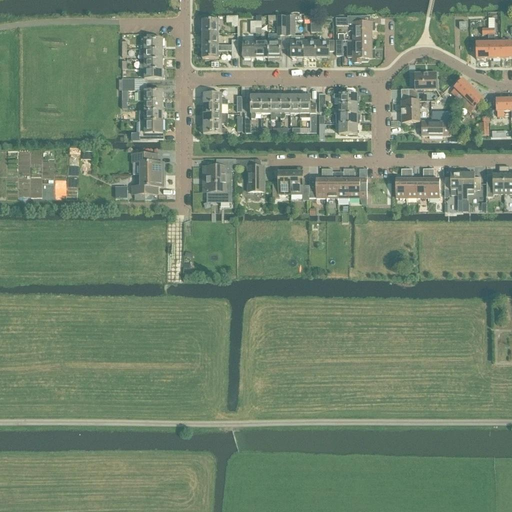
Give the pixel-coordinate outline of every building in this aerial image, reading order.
[(238,28),(238,18),(226,18),(226,24),(232,24),(232,28),(238,28)] [(287,18),(278,18),(278,38),(281,38),(287,38),(287,18)] [(293,18),(287,18),(287,38),(292,38),(292,44),(291,60),(304,60),(304,44),(304,38),(293,38),(293,18)] [(348,20),(336,20),(336,28),(348,27),(348,26),(354,26),(354,42),(371,42),(371,32),(373,32),(372,32),(376,32),(375,24),(372,24),(370,24),(362,24),(362,21),(362,18),(348,18),(348,20)] [(203,36),(219,36),(219,22),(203,22),(203,36)] [(203,47),(219,47),(219,36),(203,36),(203,47)] [(278,36),(269,36),(269,41),(269,44),(269,60),(269,63),(276,62),(276,60),(281,60),(281,44),(281,41),(281,38),(278,38),(278,36)] [(501,44),(495,44),(495,37),(488,37),(489,44),(489,60),(502,60),(501,44)] [(164,41),(145,41),(145,51),(164,51),(164,41)] [(329,44),(316,44),(316,60),(329,60),(329,53),(334,53),(334,42),(329,42),(329,44)] [(371,42),(354,42),(354,64),(362,64),(362,63),(369,63),(369,60),(373,60),(376,60),(376,52),(373,52),(371,52),(371,42)] [(511,43),(501,44),(502,60),(511,60),(511,43)] [(256,44),(244,44),(244,60),(256,60),(256,44)] [(269,44),(256,44),(256,60),(269,60),(269,44)] [(316,44),(304,44),(304,60),(316,60),(316,44)] [(477,61),(489,60),(489,44),(477,44),(477,61)] [(232,60),(239,60),(239,47),(232,47),(219,47),(203,47),(203,60),(219,60),(219,53),(232,53),(232,60)] [(145,51),(140,51),(140,56),(145,56),(145,61),(164,61),(164,51),(145,51)] [(145,61),(141,61),(141,66),(145,66),(145,71),(164,71),(164,61),(145,61)] [(164,71),(145,71),(145,81),(164,81),(164,71)] [(416,91),(409,91),(409,102),(419,102),(419,93),(437,91),(437,74),(416,75),(416,91)] [(465,99),(473,90),(463,81),(455,89),(456,90),(452,94),(457,98),(460,95),(465,99)] [(470,115),(471,113),(475,109),(476,110),(484,101),(473,90),(465,99),(459,105),(470,115)] [(409,91),(402,91),(402,102),(403,125),(420,124),(420,103),(419,103),(419,102),(409,102),(409,91)] [(145,93),(138,93),(138,103),(145,103),(163,103),(164,103),(164,100),(163,100),(163,93),(145,93)] [(287,94),(280,94),(280,96),(281,96),(281,97),(281,121),(282,121),(283,121),(285,119),(285,116),(291,116),(291,97),(287,97),(287,94)] [(223,96),(204,96),(204,107),(223,106),(228,106),(228,101),(223,101),(223,96)] [(258,97),(251,97),(252,116),(252,120),(256,120),(256,116),(261,116),(261,97),(261,96),(258,96),(258,97)] [(263,97),(261,97),(261,116),(263,116),(271,116),(271,97),(271,96),(268,96),(268,97),(263,97)] [(272,97),(271,97),(271,116),(271,122),(275,122),(276,121),(276,119),(280,119),(280,121),(281,121),(281,97),(281,96),(280,96),(277,96),(277,97),(272,97)] [(292,97),(291,97),(291,116),(292,116),(300,116),(300,97),(300,96),(297,96),(297,97),(292,97)] [(302,97),(300,97),(300,116),(300,120),(312,120),(312,135),(317,135),(317,106),(311,106),(311,97),(310,97),(310,96),(307,96),(307,97),(302,97)] [(359,103),(358,103),(358,96),(335,96),(335,100),(339,100),(339,106),(358,106),(359,106),(359,103)] [(505,113),(511,113),(511,101),(497,101),(497,113),(498,113),(498,118),(505,118),(505,113)] [(163,103),(145,103),(145,113),(163,113),(163,112),(164,112),(164,109),(163,109),(163,103)] [(223,106),(204,107),(204,116),(223,116),(223,106)] [(358,113),(358,106),(339,106),(339,116),(358,116),(359,116),(359,113),(358,113)] [(145,113),(140,113),(140,123),(163,123),(163,122),(165,122),(165,119),(163,119),(163,113),(145,113)] [(223,116),(204,116),(204,126),(223,126),(228,126),(228,116),(223,116)] [(361,122),(361,116),(358,116),(339,116),(336,116),(336,126),(340,126),(358,126),(360,126),(360,122),(361,122)] [(163,123),(140,123),(139,135),(140,143),(158,143),(158,136),(163,136),(164,136),(165,136),(165,133),(163,133),(163,123)] [(450,139),(450,124),(422,124),(422,139),(450,139)] [(480,137),(489,137),(488,124),(479,125),(480,137)] [(223,126),(204,126),(204,136),(223,136),(228,136),(228,131),(223,131),(223,126)] [(358,132),(358,126),(340,126),(340,136),(358,136),(358,135),(359,135),(359,132),(358,132)] [(158,156),(133,157),(133,165),(133,177),(141,177),(164,177),(164,164),(158,164),(158,156)] [(211,169),(203,169),(203,171),(203,178),(203,180),(204,194),(207,194),(208,194),(208,199),(219,199),(219,204),(231,204),(231,173),(232,173),(236,173),(236,169),(236,162),(217,162),(217,163),(220,163),(220,169),(211,169)] [(237,162),(236,162),(236,169),(248,169),(248,194),(264,194),(264,187),(264,169),(255,169),(255,163),(255,162),(241,162),(238,162),(237,162)] [(494,196),(504,196),(504,168),(499,168),(499,177),(493,177),(493,181),(487,181),(487,199),(494,199),(494,196)] [(317,180),(310,180),(310,189),(310,199),(317,199),(317,200),(328,200),(328,171),(322,171),(322,182),(317,182),(317,180)] [(333,171),(328,171),(328,200),(339,200),(339,182),(333,182),(333,171)] [(344,182),(339,182),(339,200),(350,200),(350,171),(344,171),(344,182)] [(355,171),(350,171),(350,200),(361,200),(367,200),(367,194),(367,183),(367,179),(360,179),(360,181),(355,181),(355,171)] [(402,181),(396,181),(396,200),(407,200),(407,171),(402,171),(402,181)] [(413,171),(407,171),(407,200),(418,200),(418,181),(413,181),(413,171)] [(424,181),(418,181),(418,200),(429,200),(429,171),(424,171),(424,181)] [(435,171),(429,171),(429,200),(440,200),(440,192),(440,182),(435,182),(435,171)] [(280,185),(273,185),(273,201),(280,200),(280,196),(292,196),(292,174),(280,174),(280,185)] [(304,174),(292,174),(292,196),(303,196),(303,203),(310,203),(310,199),(310,189),(304,190),(304,174)] [(463,203),(463,209),(463,214),(469,214),(469,204),(468,202),(467,196),(468,196),(473,196),(475,194),(475,192),(481,192),(481,179),(475,179),(475,175),(464,176),(463,203)] [(451,180),(445,180),(445,182),(445,192),(445,193),(451,193),(451,197),(459,197),(459,203),(463,203),(464,176),(451,176),(451,180)] [(141,189),(133,189),(133,197),(158,197),(158,189),(164,189),(164,177),(141,177),(141,189)]
